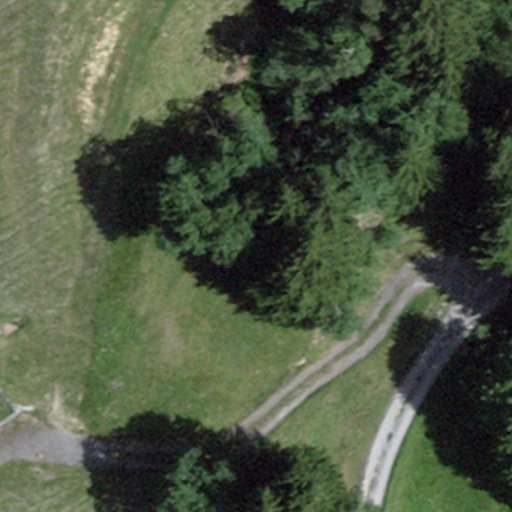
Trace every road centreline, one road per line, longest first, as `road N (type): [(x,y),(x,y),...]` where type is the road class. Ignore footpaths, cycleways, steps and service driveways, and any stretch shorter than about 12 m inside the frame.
road 1 (track): [(485,285),(454,271),(425,270),(400,289),(379,326),(284,403),(220,446),(164,466),(23,439)]
road 2 (track): [(369,511),(399,414),(485,285),(511,260)]
